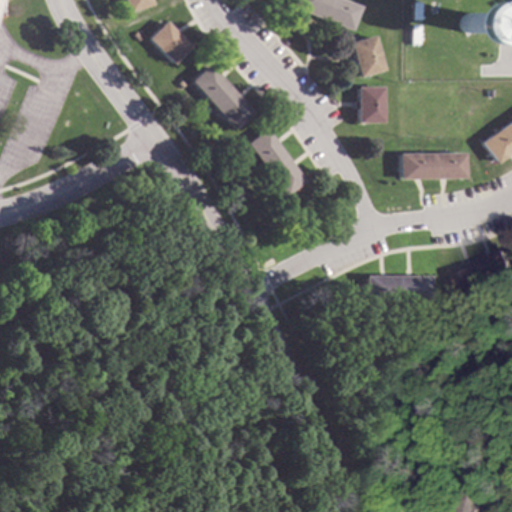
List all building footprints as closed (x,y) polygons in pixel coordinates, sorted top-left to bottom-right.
[(144,0),(146,5),(122,13),(118,0),(144,0)] [(337,0),(356,7),(347,32),(286,8),(289,0),(337,0)] [(184,48),(167,65),(142,40),(160,22),(184,48)] [(139,37),(133,42),(128,36),(134,31),(139,37)] [(380,71),(356,78),(346,43),(371,36),(380,71)] [(246,113),(227,130),(184,82),(203,65),(246,113)] [(180,85),(175,89),(172,84),(176,80),(180,85)] [(379,123),(354,123),(353,88),(379,87),(379,123)] [(511,149),(492,164),(477,143),(511,118),(511,149)] [(299,182),(278,197),(240,144),(261,129),(299,182)] [(239,152),(234,156),(231,151),(236,147),(239,152)] [(460,179),(396,180),(396,154),(460,154),(460,179)] [(511,261),(511,274),(455,296),(446,272),(508,249),(511,261)] [(424,302),(358,302),(358,276),(424,276),(424,302)] [(492,470),(496,476),(491,481),(495,487),(484,497),(479,511),(457,511),(465,486),(486,466),(492,470)] [(434,500),(424,508),(419,502),(429,494),(434,500)]
